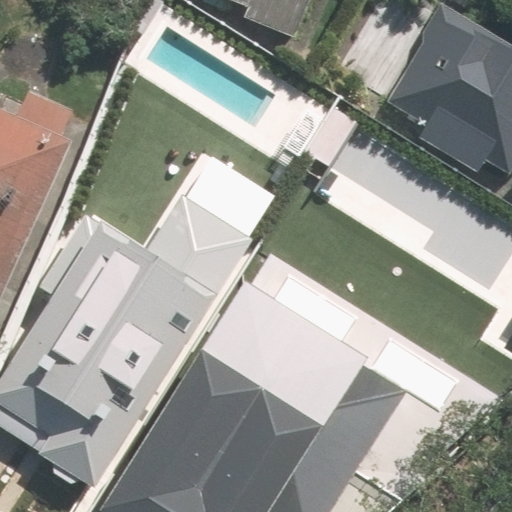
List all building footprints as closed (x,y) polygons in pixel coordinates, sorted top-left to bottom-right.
[(230,0),(297,34),(314,0),(230,0)] [(417,139),(473,175),(484,159),(510,175),(511,172),(511,56),(471,30),(477,21),(443,0),(439,0),(413,42),(397,32),(361,89),(424,129),(417,139)] [(0,291),(80,112),(31,90),(17,121),(0,113),(0,291)] [(73,256),(0,372),(0,434),(59,471),(51,484),(66,493),(70,486),(89,498),(193,330),(73,256)] [(210,362),(117,511),(287,511),(333,439),(328,436),(353,396),(294,359),(289,368),(242,339),(222,370),(210,362)]
